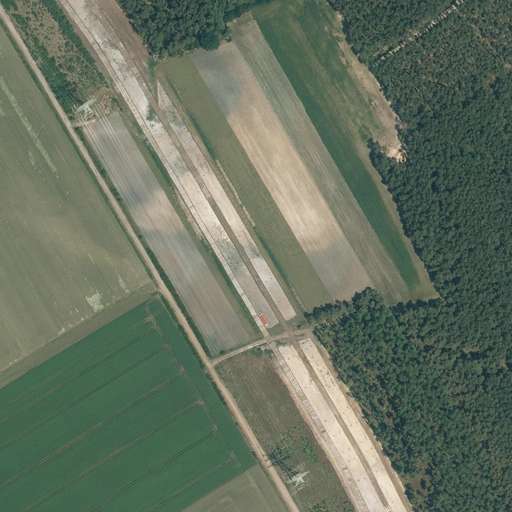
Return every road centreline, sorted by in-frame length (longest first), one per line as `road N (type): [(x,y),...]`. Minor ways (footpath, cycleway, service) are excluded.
road 1 (track): [(296,511),(0,7)]
road 2 (track): [(210,365),(369,302),(404,332),(447,349),(479,350),(511,338)]
